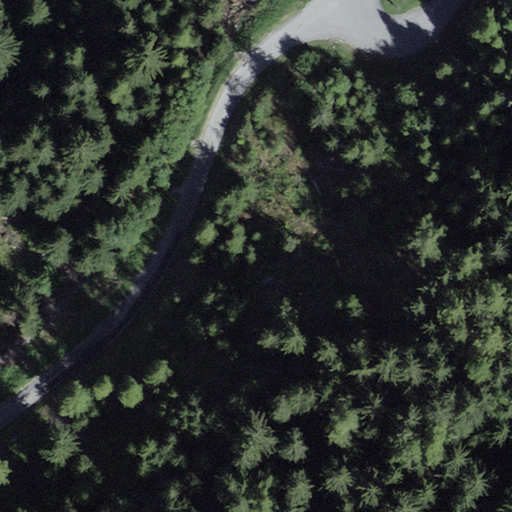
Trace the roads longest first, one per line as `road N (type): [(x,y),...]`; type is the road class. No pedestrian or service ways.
road 1 (unclassified): [(341,17),(277,45),(246,72),(214,115),(184,215),(138,301),(0,417)]
road 2 (unclassified): [(452,0),(404,38),(371,37),(341,17)]
